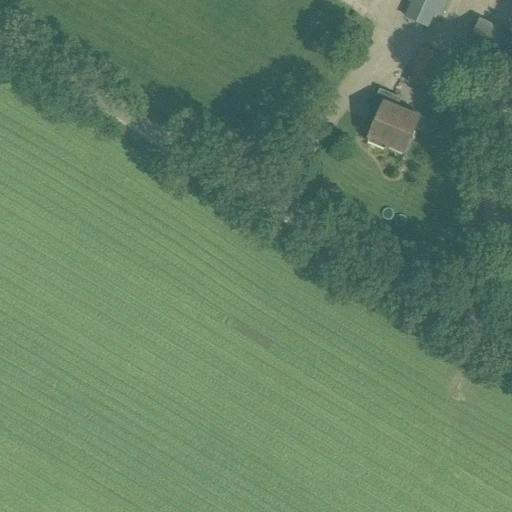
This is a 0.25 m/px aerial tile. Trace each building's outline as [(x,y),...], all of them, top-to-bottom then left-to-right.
[(448,0),(407,0),(412,2),(405,17),(428,27),(435,13),(441,16),(448,0)] [(467,44),(489,55),(498,32),(476,22),(467,44)] [(485,63),(511,75),(511,38),(500,33),(485,63)] [(430,93),(437,78),(441,70),(417,59),(407,82),(430,93)] [(388,146),(405,153),(420,118),(395,107),(399,98),(381,90),(371,112),(379,116),(368,142),(386,150),(388,146)]
